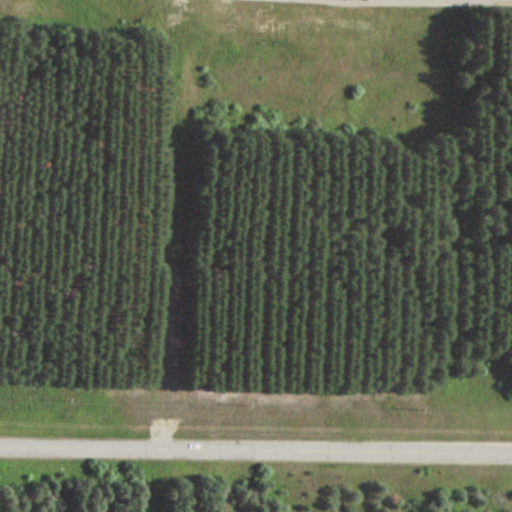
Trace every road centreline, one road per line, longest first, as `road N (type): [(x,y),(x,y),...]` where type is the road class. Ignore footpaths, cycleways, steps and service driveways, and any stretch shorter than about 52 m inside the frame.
road 1 (residential): [(511,451),(0,446)]
road 2 (residential): [(133,448),(141,13)]
road 3 (residential): [(511,25),(181,25),(95,0)]
